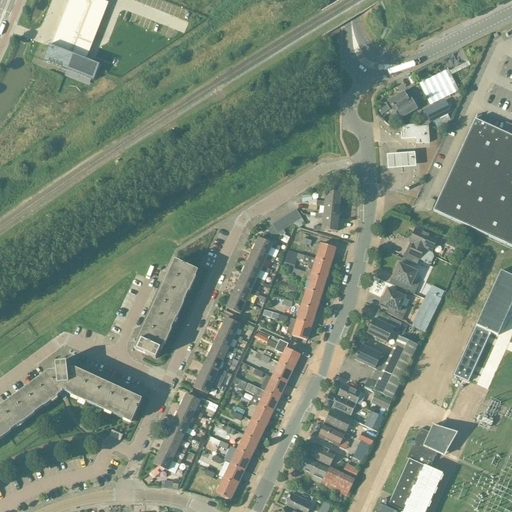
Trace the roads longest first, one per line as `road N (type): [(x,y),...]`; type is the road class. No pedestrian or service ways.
road 1 (residential): [(253,511),(319,376),(362,247),(369,142),(350,106),(364,74)]
road 2 (residential): [(166,381),(243,216),(330,164)]
road 3 (residential): [(0,387),(65,339),(116,357)]
road 4 (residential): [(124,494),(166,381)]
